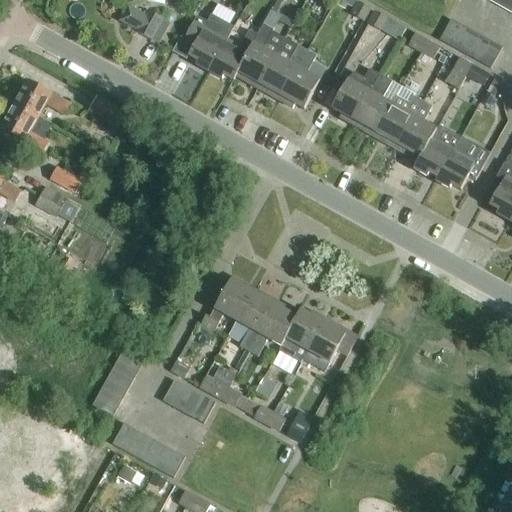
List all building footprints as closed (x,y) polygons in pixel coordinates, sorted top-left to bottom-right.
[(370,10),(351,0),(338,0),(335,5),(344,11),(347,6),(355,11),(352,16),(363,23),(370,10)] [(498,8),(502,0),(489,0),(488,2),(498,8)] [(509,14),(511,7),(511,0),(502,0),(498,8),(509,14)] [(146,17),(129,7),(120,22),(138,32),(137,34),(158,46),(170,24),(149,12),(146,17)] [(406,30),(396,25),(375,13),(368,26),(399,43),(406,30)] [(209,74),(227,41),(234,29),(211,16),(207,23),(197,18),(182,45),(192,50),(188,57),(198,63),(196,67),(209,74)] [(450,48),(462,27),(451,21),(440,42),(450,48)] [(257,90),(282,45),(269,38),(272,32),(263,27),(257,37),(236,79),(257,90)] [(460,53),(472,32),(462,27),(450,48),(460,53)] [(234,83),(236,79),(257,37),(249,32),(240,49),(227,41),(209,74),(222,81),(224,77),(234,83)] [(470,59),(482,38),(472,32),(460,53),(470,59)] [(421,54),(428,42),(415,35),(409,47),(421,54)] [(480,65),(492,44),(482,38),(470,59),(480,65)] [(428,42),(421,54),(434,61),(440,49),(428,42)] [(492,44),(480,65),(491,70),(503,49),(492,44)] [(279,103),(307,53),(298,48),(296,52),(282,45),(257,90),(279,103)] [(307,53),(279,103),(293,110),(295,106),(304,111),(320,83),(306,75),(316,58),(307,53)] [(472,67),(459,60),(446,83),(459,90),(465,79),(472,67)] [(490,77),(472,67),(465,79),(483,89),(490,77)] [(339,120),(352,127),(380,77),(371,72),(366,82),(352,74),(332,111),(341,116),(339,120)] [(367,130),(376,135),(402,89),(380,77),(352,127),(365,134),(367,130)] [(499,90),(498,89),(494,80),(481,105),(489,109),(499,90)] [(14,107),(38,120),(46,106),(65,116),(70,106),(28,82),(14,107)] [(383,144),(396,151),(423,103),(414,98),(415,97),(402,89),(376,135),(385,140),(383,144)] [(97,99),(89,113),(124,133),(132,119),(97,99)] [(412,155),(420,159),(433,139),(437,131),(423,124),(432,108),(423,103),(396,151),(409,158),(412,155)] [(30,135),(38,120),(14,107),(0,131),(43,155),(49,145),(30,135)] [(438,180),(454,151),(433,139),(420,159),(414,171),(427,178),(429,175),(438,179),(438,180)] [(438,180),(438,179),(436,183),(449,191),(451,187),(461,192),(468,179),(475,182),(483,168),(476,164),(477,164),(463,156),(469,146),(468,142),(461,139),(454,151),(438,180)] [(510,223),(511,219),(511,168),(505,164),(492,187),(498,191),(489,207),(499,212),(497,216),(510,223)] [(82,183),(58,170),(51,182),(75,195),(82,183)] [(0,194),(16,204),(21,194),(0,181),(0,194)] [(35,207),(56,220),(67,201),(46,189),(35,207)] [(32,282),(40,268),(12,250),(3,264),(32,282)] [(237,324),(253,295),(244,290),(246,286),(232,279),(210,320),(206,317),(200,329),(213,336),(224,316),(237,324)] [(249,354),(277,304),(264,296),(262,300),(253,295),(237,324),(250,331),(240,349),(249,354)] [(282,348),(296,319),(288,315),(290,311),(277,304),(249,354),(258,359),(268,341),(282,348)] [(303,362),(324,325),(326,321),(312,313),(310,317),(300,312),(296,319),(282,348),(279,353),(301,365),(303,362)] [(324,325),(303,362),(325,374),(337,352),(348,358),(358,339),(334,326),(332,329),(324,325)] [(0,480),(21,492),(48,443),(13,423),(2,442),(0,440),(0,405),(0,406),(0,405),(0,362),(5,354),(0,351),(0,480)] [(115,367),(136,378),(142,368),(121,356),(115,367)] [(191,369),(178,361),(172,372),(184,380),(191,369)] [(130,388),(136,378),(115,367),(110,377),(130,388)] [(259,396),(274,403),(283,383),(269,376),(259,396)] [(125,399),(130,388),(110,377),(104,387),(125,399)] [(200,390),(210,395),(216,384),(206,378),(200,390)] [(173,409),(185,388),(174,382),(163,403),(173,409)] [(223,402),(229,390),(216,384),(210,395),(223,402)] [(119,409),(125,399),(104,387),(98,397),(119,409)] [(184,415),(195,394),(185,388),(173,409),(184,415)] [(229,390),(223,402),(235,409),(241,397),(229,390)] [(194,420),(205,399),(195,394),(184,415),(194,420)] [(113,419),(119,409),(98,397),(92,407),(113,419)] [(241,397),(235,409),(254,420),(261,408),(241,397)] [(205,399),(194,420),(204,426),(216,405),(205,399)] [(277,408),(273,415),(267,426),(279,433),(286,422),(281,419),(288,407),(281,403),(277,409),(277,408)] [(273,415),(261,408),(254,420),(267,426),(273,415)] [(309,429),(295,421),(286,437),(300,445),(309,429)] [(123,452),(134,431),(124,425),(112,446),(123,452)] [(133,458),(145,437),(134,431),(123,452),(133,458)] [(143,463),(155,442),(145,437),(133,458),(143,463)] [(153,469),(165,448),(155,442),(143,463),(153,469)] [(164,474),(175,454),(165,448),(153,469),(164,474)] [(175,454),(164,474),(174,480),(186,459),(175,454)] [(141,486),(145,477),(124,467),(118,479),(130,485),(132,482),(141,486)] [(167,483),(154,476),(149,484),(163,491),(167,483)] [(191,511),(198,500),(185,493),(179,505),(191,511)] [(198,500),(191,511),(207,511),(210,507),(198,500)]
